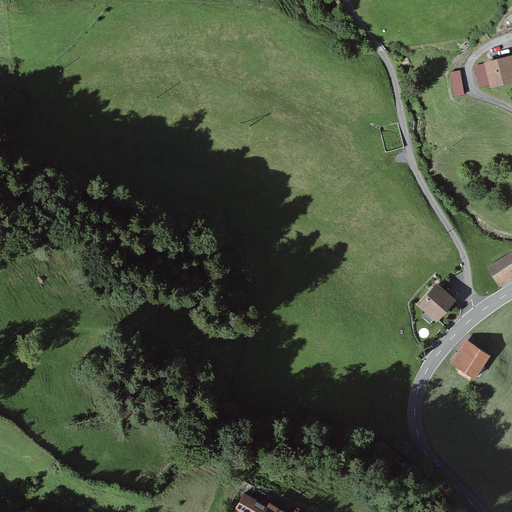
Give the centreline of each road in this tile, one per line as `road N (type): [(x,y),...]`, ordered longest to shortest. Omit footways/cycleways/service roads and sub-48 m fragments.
road 1 (track): [(475,315),(460,248),(411,159),(396,78),(346,0)]
road 2 (tertiary): [(478,511),(424,451),(415,405),(424,375),(452,337),(511,292)]
road 3 (track): [(511,109),(476,94),(467,67),(477,52),(511,36)]
